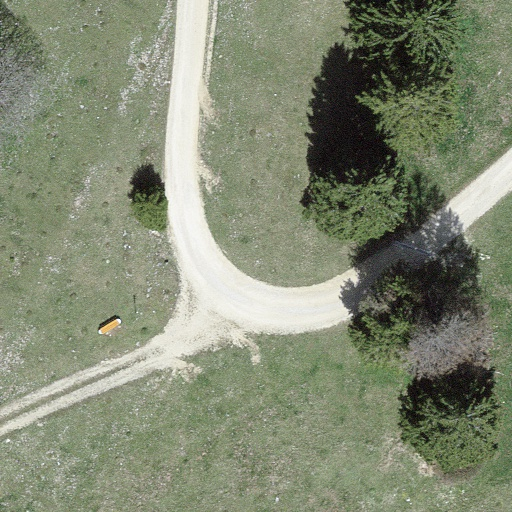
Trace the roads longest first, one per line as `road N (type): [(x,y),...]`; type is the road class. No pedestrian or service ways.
road 1 (track): [(193,0),(178,187),(201,263),(250,305),(325,302),(436,234),(511,171)]
road 2 (track): [(250,305),(0,419)]
